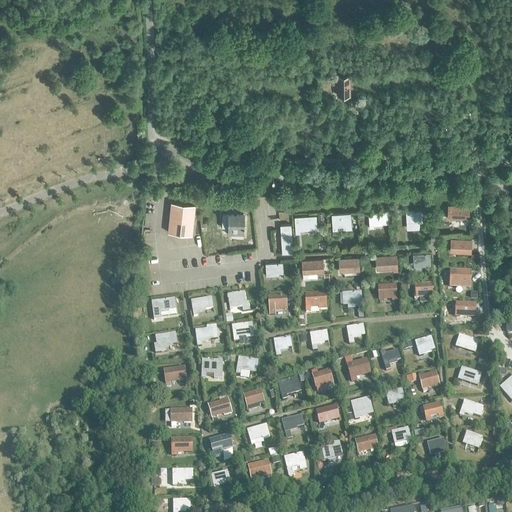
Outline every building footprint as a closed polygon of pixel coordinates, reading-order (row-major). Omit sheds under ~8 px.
[(393,24),(398,35),(407,31),(403,20),(393,24)] [(338,69),(339,97),(350,97),(349,69),(338,69)] [(143,225),(156,227),(159,202),(145,200),(143,225)] [(171,209),(169,233),(190,234),(193,235),(196,204),(171,202),(171,209)] [(452,217),(464,218),(465,207),(448,206),(447,218),(452,218),(452,217)] [(405,210),(405,222),(410,222),(410,220),(422,220),(422,209),(405,210)] [(368,212),(368,225),(373,225),(373,223),(385,222),(385,211),(368,212)] [(333,230),(337,230),(337,225),(348,225),(348,214),(331,215),(331,226),(332,226),(333,230)] [(228,235),(246,235),(246,216),(222,216),(222,228),(228,228),(228,235)] [(312,231),(317,231),(316,216),(294,217),(294,228),(311,227),(312,231)] [(280,225),(282,253),(292,253),(290,225),(280,225)] [(454,250),(467,251),(467,240),(450,239),(449,251),(454,251),(454,250)] [(412,254),(413,265),(430,264),(429,253),(412,254)] [(375,257),(376,267),(393,266),(392,256),(375,257)] [(338,259),(339,271),(343,271),(343,269),(356,269),(355,258),(338,259)] [(301,261),(302,273),(306,273),(306,272),(319,271),(318,260),(301,261)] [(265,264),(265,275),(282,273),(282,263),(265,264)] [(452,282),(469,283),(470,272),(453,272),(452,282)] [(414,285),(415,298),(419,297),(419,296),(431,295),(431,284),(414,285)] [(377,288),(378,299),(395,298),(394,287),(377,288)] [(249,303),(245,304),(244,293),(227,296),(229,306),(230,310),(242,308),(243,312),(250,311),(249,303)] [(356,308),(362,308),(361,293),(341,294),(342,307),(347,306),(347,304),(348,304),(348,306),(356,306),(356,308)] [(305,296),(305,309),(309,309),(309,307),(322,306),(322,295),(305,296)] [(275,310),(282,310),(282,308),(286,308),(285,298),(268,299),(268,309),(269,309),(270,316),(275,315),(275,310)] [(151,303),(154,321),(161,320),(160,314),(168,313),(168,311),(176,310),(174,299),(151,303)] [(198,317),(197,313),(206,312),(205,310),(213,309),(212,299),(190,302),(192,312),(193,317),(198,317)] [(454,314),(472,316),(472,305),(455,304),(454,314)] [(231,327),(233,339),(250,337),(248,324),(231,327)] [(349,345),(355,344),(354,338),(364,336),(362,325),(345,328),(347,339),(348,339),(349,345)] [(195,331),(197,345),(201,345),(201,342),(213,340),(219,339),(217,326),(206,327),(207,330),(195,331)] [(313,352),(318,351),(317,345),(327,343),(325,332),(308,335),(310,346),(311,346),(313,352)] [(154,345),(155,354),(166,352),(165,348),(173,347),(173,345),(177,344),(175,334),(155,337),(156,345),(154,345)] [(455,346),(475,353),(478,343),(458,336),(455,346)] [(276,357),(281,357),(280,351),(291,349),(289,338),(272,341),(274,352),(275,352),(276,357)] [(414,345),(417,355),(434,350),(430,340),(414,345)] [(389,364),(399,361),(396,351),(386,354),(385,351),(380,353),(381,356),(380,356),(383,366),(384,366),(386,371),(391,370),(389,364)] [(240,370),(253,372),(255,361),(238,358),(235,372),(240,373),(240,370)] [(349,376),(366,372),(363,361),(351,364),(350,361),(345,363),(349,376)] [(205,374),(218,374),(218,364),(201,363),(201,377),(205,377),(205,374)] [(461,380),(478,386),(481,375),(460,368),(456,380),(461,382),(461,380)] [(164,371),(165,382),(182,379),(181,369),(164,371)] [(312,376),(315,386),(331,382),(328,371),(312,376)] [(418,378),(421,388),(437,384),(435,373),(418,378)] [(511,376),(499,388),(509,401),(511,398),(511,376)] [(277,386),(281,398),(285,397),(285,395),(301,391),(298,380),(277,386)] [(384,394),(387,404),(404,400),(401,390),(384,394)] [(243,396),(246,406),(262,401),(259,391),(243,396)] [(367,415),(374,414),(370,398),(350,403),(353,414),(353,413),(355,420),(367,417),(367,415)] [(208,406),(211,417),(227,412),(224,402),(208,406)] [(460,412),(480,419),(483,408),(463,402),(460,412)] [(422,408),(425,418),(441,414),(439,404),(422,408)] [(316,412),(319,424),(323,423),(323,421),(335,418),(332,408),(316,412)] [(171,411),(171,422),(188,421),(188,411),(171,411)] [(281,421),(283,432),(304,426),(301,416),(281,421)] [(256,445),(256,446),(264,443),(263,440),(270,438),(267,425),(246,431),(251,446),(256,445)] [(407,429),(397,431),(396,428),(391,429),(392,432),(390,433),(393,443),(406,440),(407,444),(411,443),(407,429)] [(462,445),(477,450),(481,438),(466,433),(462,445)] [(220,452),(233,449),(229,436),(209,442),(214,459),(222,457),(220,452)] [(355,441),(357,452),(374,448),(371,437),(355,441)] [(171,441),(172,451),(189,451),(188,440),(171,441)] [(426,444),(430,457),(446,453),(442,440),(426,444)] [(320,450),(322,460),(343,455),(340,442),(333,444),(334,446),(320,450)] [(292,474),(307,470),(303,454),(283,458),(286,469),(291,468),(292,474)] [(247,467),(250,478),(266,474),(264,463),(247,467)] [(220,491),(219,487),(226,485),(226,483),(229,483),(226,469),(221,470),(222,473),(210,476),(213,486),(215,492),(220,491)] [(172,471),(172,482),(193,481),(193,470),(172,471)] [(173,501),(172,511),(177,511),(190,511),(190,501),(173,501)]
